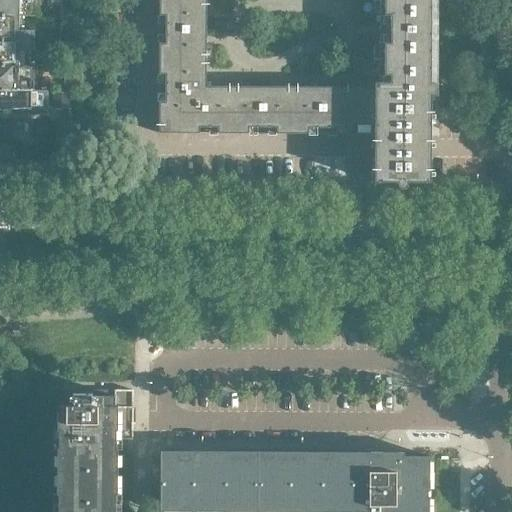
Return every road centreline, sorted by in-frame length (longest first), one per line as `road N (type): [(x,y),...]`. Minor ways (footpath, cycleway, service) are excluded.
road 1 (residential): [(356,147),(144,146),(145,0)]
road 2 (tertiary): [(0,267),(357,259)]
road 3 (tertiary): [(356,230),(0,218)]
road 4 (tertiary): [(502,230),(356,230)]
road 5 (tertiary): [(357,259),(502,262)]
road 6 (residential): [(501,458),(501,331)]
